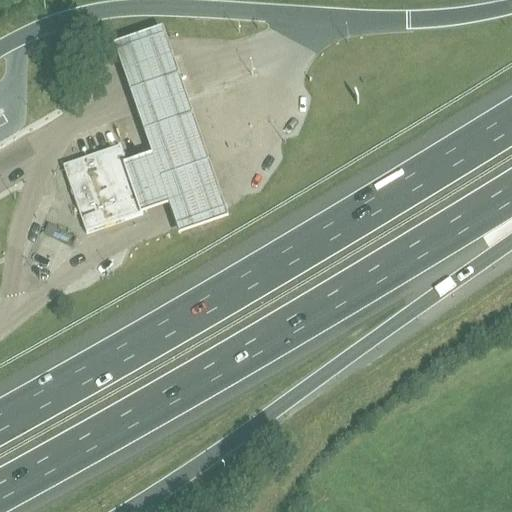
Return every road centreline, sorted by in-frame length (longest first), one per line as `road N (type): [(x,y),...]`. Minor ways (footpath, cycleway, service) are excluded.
road 1 (motorway): [(511,123),(0,422)]
road 2 (motorway): [(0,489),(511,192)]
road 3 (motorway): [(123,511),(511,243)]
